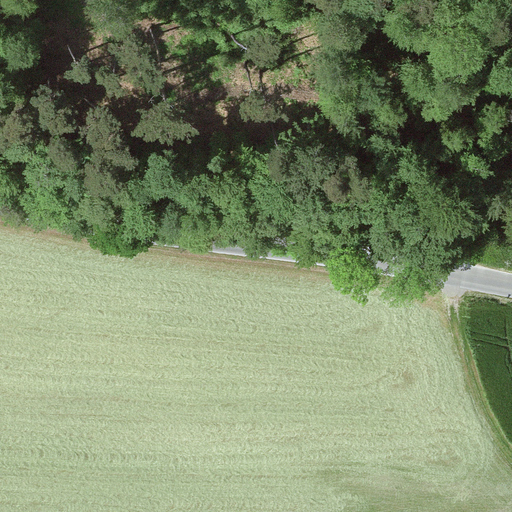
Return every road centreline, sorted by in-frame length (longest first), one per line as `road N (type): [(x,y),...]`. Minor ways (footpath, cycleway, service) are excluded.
road 1 (unclassified): [(0,203),(110,228),(448,272),(511,288)]
road 2 (track): [(511,460),(486,436),(459,354),(448,272)]
